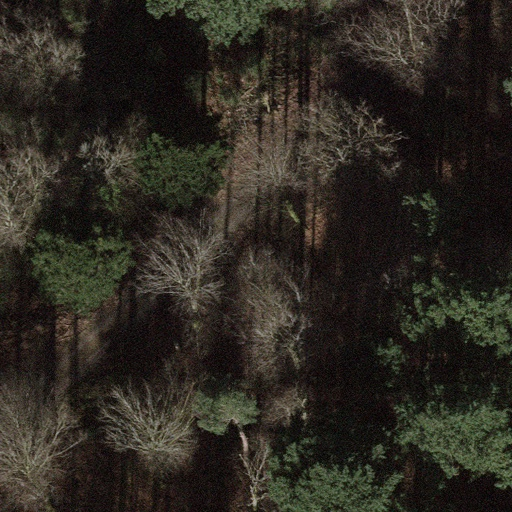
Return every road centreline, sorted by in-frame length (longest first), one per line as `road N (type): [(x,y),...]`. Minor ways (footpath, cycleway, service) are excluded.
road 1 (track): [(41,420),(114,320),(380,59),(421,0)]
road 2 (track): [(511,425),(357,407),(178,401),(41,420),(0,444)]
